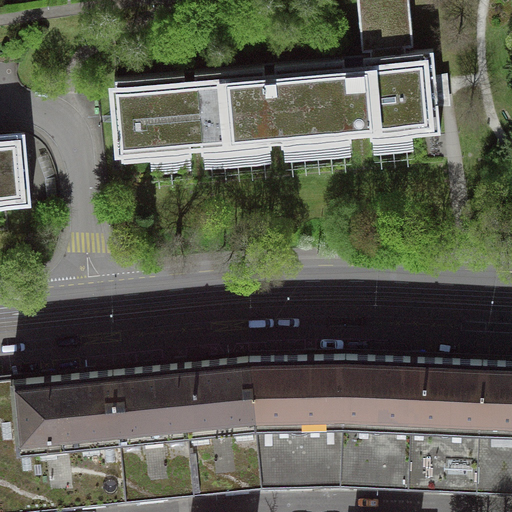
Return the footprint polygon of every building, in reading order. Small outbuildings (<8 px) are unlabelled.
[(350,126),(353,126),(355,128),(357,129),(360,129),(363,128),(365,127),(366,125),(369,125),(370,137),(440,131),(437,87),(433,48),(406,51),(405,45),(413,44),(408,0),(358,0),(362,49),(370,48),(371,54),(363,55),(364,67),(345,68),(344,56),(274,62),(275,75),(265,75),(264,63),(194,69),(195,82),(185,82),(184,70),(114,76),(121,158),(192,152),(191,140),(201,139),(202,151),(272,145),(271,133),(281,132),(282,144),(352,138),(350,126)] [(0,204),(31,202),(25,130),(0,131),(0,204)] [(262,486),(340,484),(346,351),(311,352),(249,353),(262,486)] [(346,351),(340,484),(477,490),(482,357),(414,354),(346,351)] [(181,360),(113,367),(126,499),(262,486),(249,353),(181,360)] [(511,358),(482,357),(477,490),(511,491),(511,358)] [(0,511),(6,511),(126,499),(113,367),(43,374),(0,377),(0,511)]
